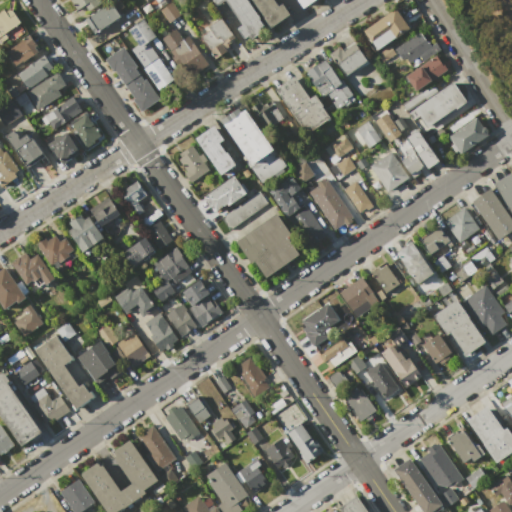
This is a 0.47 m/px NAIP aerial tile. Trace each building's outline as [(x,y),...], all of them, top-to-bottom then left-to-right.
[(69,0),(100,0),(101,2),(88,11),(84,5),(76,10),(69,0)] [(196,5),(203,0),(208,0),(213,7),(202,15),(196,5)] [(247,0),(266,27),(250,38),(249,36),(244,40),(236,28),(242,25),(225,0),(216,6),(211,0),(247,0)] [(250,0),(274,0),(278,5),(282,3),(289,13),(269,27),(250,0)] [(314,0),(303,8),(297,0),(314,0)] [(93,34),(87,23),(83,25),(81,21),(110,2),(119,17),(93,34)] [(160,10),(172,2),(181,15),(169,23),(160,10)] [(363,30),(396,8),(405,21),(406,20),(411,27),(374,52),(366,41),(367,40),(363,30)] [(20,22),(0,35),(0,11),(3,9),(5,11),(8,10),(12,10),(20,22)] [(199,38),(210,30),(207,26),(220,17),(235,38),(227,44),(228,46),(225,49),(226,50),(215,58),(204,42),(202,43),(199,38)] [(158,90),(130,49),(137,44),(127,29),(143,18),(156,37),(148,42),(174,79),(158,90)] [(160,38),(175,28),(182,39),(188,35),(208,64),(189,76),(178,59),(175,61),(171,57),(172,56),(160,38)] [(420,31),(430,46),(437,41),(442,49),(423,62),(419,56),(409,63),(406,58),(403,60),(395,48),(420,31)] [(37,51),(22,62),(21,61),(15,65),(5,51),(29,34),(36,45),(34,47),(37,51)] [(367,61),(345,76),(329,53),(339,46),(341,49),(342,48),(343,50),(354,42),(367,61)] [(398,58),(384,67),(375,54),(389,45),(398,58)] [(122,47),(137,67),(135,68),(143,80),(145,79),(159,99),(141,112),(132,100),(134,99),(115,71),(113,72),(104,59),(122,47)] [(10,74),(17,70),(18,72),(28,66),(27,65),(44,54),(54,69),(47,74),(48,76),(27,90),(23,83),(18,86),(10,74)] [(405,76),(435,55),(439,61),(441,60),(447,69),(415,91),(405,76)] [(326,59),(340,80),(342,79),(356,100),(346,106),(344,104),(337,109),(327,93),(321,97),(307,76),(309,75),(306,71),(317,63),(318,64),(326,59)] [(57,72),(65,85),(57,90),(61,97),(38,111),(28,95),(30,94),(27,91),(57,72)] [(330,118),(305,135),(274,89),(294,75),(309,98),(315,94),(330,118)] [(453,82),(466,101),(427,127),(419,116),(413,120),(408,113),(453,82)] [(400,104),(419,91),(420,93),(432,85),(437,91),(406,112),(400,104)] [(82,110),(53,129),(48,122),(45,125),(39,116),(54,106),(56,108),(73,96),(82,110)] [(3,126),(0,121),(0,108),(13,100),(21,114),(3,126)] [(283,118),(272,125),(273,126),(265,132),(249,108),(259,101),(262,105),(271,100),(283,118)] [(377,124),(371,116),(383,107),(389,116),(377,124)] [(245,109),(271,147),(272,146),(286,167),(261,184),(247,164),(249,163),(220,120),(238,108),(241,112),(245,109)] [(86,113),(101,136),(94,140),(95,143),(84,150),(74,134),(77,132),(71,123),(86,113)] [(345,131),(369,115),(380,131),(378,133),(382,138),(368,148),(364,142),(356,148),(345,131)] [(393,122),(401,116),(407,126),(399,131),(393,122)] [(460,154),(457,150),(454,152),(450,145),(452,143),(448,136),(476,117),(482,125),(486,126),(488,130),(488,134),(460,154)] [(336,121),(340,119),(345,126),(341,128),(336,121)] [(213,125),(223,139),(218,142),(225,152),(226,152),(235,165),(220,175),(195,138),(213,125)] [(44,156),(24,169),(3,136),(13,129),(19,138),(26,134),(30,139),(32,137),(44,156)] [(440,162),(429,170),(406,137),(418,129),(440,162)] [(67,132),(82,154),(64,166),(59,159),(57,160),(52,153),(51,154),(46,146),(67,132)] [(333,162),(323,148),(343,134),(353,148),(333,162)] [(428,138),(432,135),(436,140),(431,143),(428,138)] [(209,170),(189,183),(183,174),(187,172),(178,159),(181,158),(178,154),(192,145),(199,155),(202,153),(207,160),(204,162),(209,170)] [(18,170),(14,173),(16,177),(1,187),(0,185),(0,176),(1,176),(0,174),(0,148),(3,152),(5,150),(18,170)] [(368,165),(391,150),(410,177),(388,193),(368,165)] [(410,174),(401,161),(413,153),(422,166),(410,174)] [(355,167),(337,179),(330,168),(347,156),(355,167)] [(302,183),(292,168),(303,160),(313,175),(302,183)] [(511,213),(493,183),(510,173),(511,176),(511,213)] [(204,196),(234,175),(246,193),(227,206),(226,203),(214,211),(204,196)] [(267,191),(290,175),(300,189),(293,194),(296,199),(295,200),(299,207),(304,204),(327,236),(308,249),(267,191)] [(308,192),(318,185),(316,182),(323,178),(325,180),(327,179),(352,216),(350,218),(352,221),(345,226),(343,223),(334,229),(308,192)] [(136,180),(146,195),(137,201),(143,211),(135,216),(119,191),(136,180)] [(342,189),(355,180),(372,206),(367,210),(366,208),(359,212),(342,189)] [(471,201),(489,189),(511,221),(511,228),(507,232),(509,235),(501,241),(499,238),(498,239),(477,210),(475,212),(469,203),(472,202),(471,201)] [(260,190),(290,233),(289,239),(299,253),(265,277),(254,261),(250,263),(235,242),(238,239),(222,216),(260,190)] [(100,225),(89,208),(108,195),(119,213),(100,225)] [(478,228),(458,242),(443,221),(463,207),(478,228)] [(68,230),(72,227),(68,222),(80,213),(84,219),(88,216),(103,237),(82,251),(68,230)] [(159,220),(172,241),(159,250),(145,229),(159,220)] [(419,239),(439,225),(449,240),(429,253),(419,239)] [(36,243),(45,237),(47,240),(54,235),(59,242),(65,238),(73,250),(68,253),(69,255),(58,263),(57,261),(51,265),(36,243)] [(121,252),(146,236),(156,250),(131,267),(121,252)] [(413,242),(433,272),(417,284),(399,257),(400,256),(397,252),(399,249),(402,246),(407,246),(413,242)] [(465,250),(469,246),(473,251),(468,254),(465,250)] [(469,257),(486,246),(494,258),(478,269),(469,257)] [(176,247),(191,272),(174,283),(171,278),(167,280),(175,292),(159,302),(151,289),(163,281),(152,262),(176,247)] [(10,262),(25,252),(30,258),(37,253),(54,278),(45,284),(40,277),(33,282),(32,279),(25,284),(10,262)] [(440,272),(432,261),(434,261),(431,257),(438,252),(441,255),(442,255),(449,265),(440,272)] [(460,282),(454,272),(461,267),(460,264),(469,258),(477,270),(460,282)] [(485,266),(489,263),(493,269),(489,271),(485,266)] [(370,272),(378,266),(380,269),(386,265),(396,280),(398,279),(400,281),(384,293),(370,272)] [(0,304),(0,269),(5,267),(25,297),(17,302),(15,300),(3,309),(0,304)] [(487,273),(489,271),(493,269),(502,281),(496,285),(487,273)] [(492,288),(483,276),(487,273),(496,285),(492,288)] [(338,292),(361,276),(379,302),(357,318),(338,292)] [(154,307),(140,315),(135,307),(124,314),(113,296),(125,289),(123,284),(135,277),(154,307)] [(191,305),(182,291),(199,280),(209,294),(191,305)] [(437,288),(445,282),(451,289),(443,295),(437,288)] [(461,300),(485,284),(504,312),(500,315),(506,323),(491,333),(485,325),(481,328),(461,300)] [(509,287),(496,297),(494,293),(506,284),(509,287)] [(97,301),(107,295),(111,301),(100,307),(97,301)] [(165,314),(182,303),(186,310),(194,304),(195,305),(208,297),(211,301),(213,299),(221,312),(200,326),(197,321),(193,324),(195,327),(181,336),(165,314)] [(422,302),(427,298),(430,302),(425,306),(422,302)] [(511,298),(502,304),(511,320),(511,298)] [(456,299),(484,340),(459,357),(430,316),(456,299)] [(407,306),(415,300),(419,307),(411,313),(407,306)] [(313,346),(304,334),(305,333),(302,328),(305,327),(300,320),(327,302),(339,319),(323,330),(327,336),(313,346)] [(42,323),(24,335),(15,321),(26,314),(22,308),(29,304),(42,323)] [(165,319),(151,328),(147,321),(160,312),(165,319)] [(63,341),(54,328),(66,320),(74,333),(63,341)] [(97,331),(107,323),(118,339),(107,346),(97,331)] [(166,325),(175,340),(160,349),(151,335),(166,325)] [(407,336),(414,331),(420,341),(413,345),(407,336)] [(133,332),(149,356),(130,368),(123,357),(118,360),(111,350),(117,346),(116,343),(133,332)] [(437,332),(453,356),(441,364),(438,360),(434,363),(421,344),(437,332)] [(391,340),(402,333),(407,339),(395,347),(391,340)] [(0,337),(5,334),(9,339),(0,345),(0,337)] [(55,335),(72,359),(64,365),(78,386),(82,383),(88,391),(90,390),(94,396),(74,410),(33,350),(55,335)] [(355,351),(328,369),(318,355),(343,338),(346,343),(349,342),(355,351)] [(99,341),(120,372),(110,378),(109,376),(97,384),(87,368),(83,370),(74,358),(99,341)] [(381,352),(391,345),(396,352),(399,350),(405,359),(408,357),(421,376),(405,386),(381,352)] [(21,349),(27,346),(34,356),(28,360),(21,349)] [(6,359),(21,349),(25,355),(10,365),(6,359)] [(21,365),(18,360),(25,355),(28,360),(21,365)] [(236,367),(250,357),(255,366),(257,364),(266,377),(263,379),(269,388),(254,398),(240,377),(242,376),(236,367)] [(376,357),(398,388),(383,398),(362,367),(376,357)] [(38,375),(23,385),(14,372),(29,361),(38,375)] [(333,388),(344,381),(336,370),(326,376),(333,388)] [(0,374),(2,373),(9,382),(7,383),(41,433),(21,447),(0,416),(0,374)] [(214,381),(222,375),(231,388),(223,394),(214,381)] [(69,409),(54,420),(53,417),(45,423),(32,403),(34,402),(29,396),(42,387),(52,400),(59,395),(69,409)] [(375,410),(370,414),(372,416),(362,424),(345,400),(347,398),(345,396),(357,388),(358,390),(360,389),(375,410)] [(279,393),(284,389),(290,396),(284,400),(279,393)] [(511,419),(500,403),(511,393),(511,419)] [(184,402),(196,394),(209,415),(198,423),(184,402)] [(281,398),(285,404),(272,413),(268,407),(281,398)] [(255,421),(244,429),(237,419),(236,420),(229,409),(244,399),(255,414),(252,416),(255,421)] [(164,417),(180,406),(199,433),(183,444),(164,417)] [(466,420),(485,406),(502,430),(506,427),(511,435),(511,451),(496,463),(466,420)] [(212,428),(214,427),(211,423),(214,421),(213,419),(217,417),(218,419),(221,416),(223,420),(226,419),(229,423),(231,421),(235,428),(229,431),(235,440),(224,447),(212,428)] [(301,423),(321,452),(306,462),(298,450),(296,451),(285,434),(301,423)] [(152,424),(176,459),(156,472),(143,454),(147,452),(136,436),(152,424)] [(0,425),(14,445),(0,455),(0,425)] [(246,431),(255,426),(263,438),(255,443),(246,431)] [(446,437),(456,430),(458,433),(463,430),(474,446),(477,445),(483,454),(473,461),(470,457),(463,462),(446,437)] [(282,437),(294,455),(289,459),(291,462),(283,468),(281,465),(276,468),(264,450),(282,437)] [(105,511),(80,474),(97,462),(100,466),(102,465),(120,490),(130,483),(113,457),(115,455),(112,451),(129,439),(157,480),(144,489),(146,492),(116,511),(105,511)] [(415,462),(430,452),(429,450),(429,447),(432,445),(435,446),(453,472),(452,473),(456,479),(436,493),(426,479),(432,475),(430,473),(425,476),(415,462)] [(422,511),(392,469),(409,458),(442,505),(431,511),(422,511)] [(267,482),(253,492),(242,476),(250,470),(248,466),(257,460),(260,465),(257,467),(267,482)] [(202,466),(208,462),(212,468),(206,472),(202,466)] [(224,462),(247,496),(236,503),(241,511),(239,511),(221,511),(217,505),(222,501),(209,483),(210,482),(205,475),(224,462)] [(464,478),(479,467),(487,478),(473,489),(464,478)] [(233,475),(238,471),(244,480),(239,483),(233,475)] [(489,487),(506,475),(511,483),(511,510),(500,493),(495,496),(489,487)] [(78,478),(95,503),(82,511),(72,511),(59,491),(78,478)] [(438,496),(450,487),(458,498),(446,507),(438,496)] [(356,495),(367,511),(341,511),(338,507),(356,495)] [(184,511),(181,507),(198,496),(209,511),(215,507),(218,511),(184,511)] [(489,511),(488,510),(502,500),(510,511),(489,511)]
